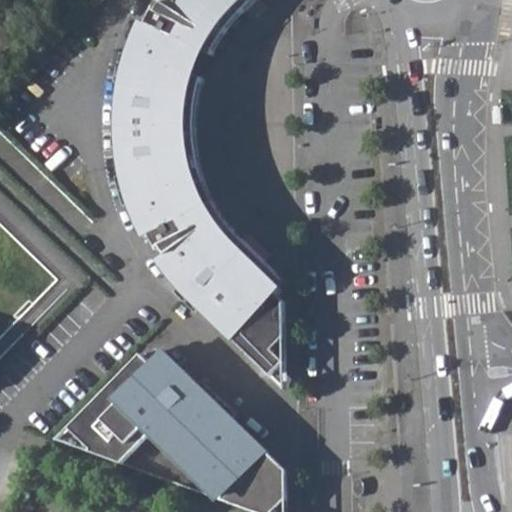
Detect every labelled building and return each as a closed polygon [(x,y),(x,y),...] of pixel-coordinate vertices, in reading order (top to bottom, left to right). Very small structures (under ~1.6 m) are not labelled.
[(155,13),(147,28),(213,57),(223,40),(236,22),(257,0),(156,0),(155,3),(164,7),(159,15),(155,13)] [(1,26),(0,27),(0,38),(16,54),(22,47),(1,26)] [(147,28),(142,26),(135,44),(129,60),(204,79),(207,71),(213,57),(147,28)] [(0,38),(0,63),(4,67),(16,54),(0,38)] [(204,79),(129,60),(122,92),(120,126),(122,159),(128,192),(132,202),(206,180),(197,137),(197,115),(201,93),(204,79)] [(206,180),(132,202),(140,223),(145,234),(149,232),(215,203),(206,180)] [(215,203),(149,232),(151,236),(157,246),(161,244),(163,248),(166,253),(227,221),(221,212),(215,203)] [(166,253),(158,257),(164,266),(174,280),(185,291),(189,296),(192,299),(273,377),(286,364),(286,303),(279,296),(283,291),(279,287),(286,282),(246,243),(234,230),(227,221),(166,253)] [(148,350),(70,430),(97,455),(111,441),(130,460),(220,492),(227,480),(234,485),(223,501),(252,511),(276,511),(289,500),(288,462),(228,402),(171,348),(159,361),(148,350)] [(286,364),(273,377),(287,391),(286,364)] [(97,455),(70,430),(60,442),(97,455)] [(111,441),(97,455),(223,501),(234,485),(227,480),(220,492),(130,460),(111,441)] [(288,511),(289,500),(276,511),(288,511)]
